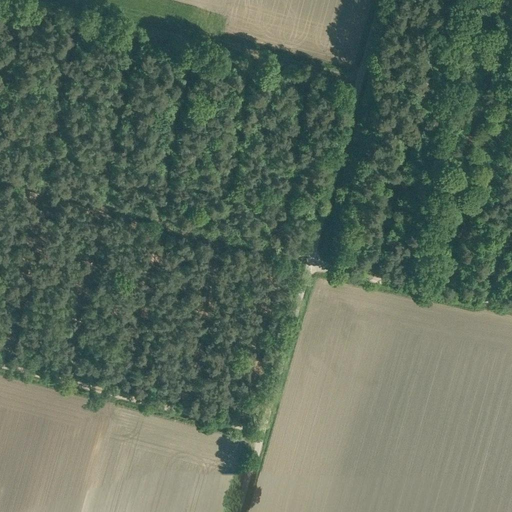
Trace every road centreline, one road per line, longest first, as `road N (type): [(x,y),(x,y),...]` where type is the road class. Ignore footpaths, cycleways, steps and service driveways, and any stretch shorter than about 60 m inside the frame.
road 1 (track): [(511,306),(325,264),(302,249),(0,171)]
road 2 (unclassified): [(240,511),(380,0)]
road 3 (track): [(359,77),(24,0)]
road 4 (track): [(262,433),(0,364)]
